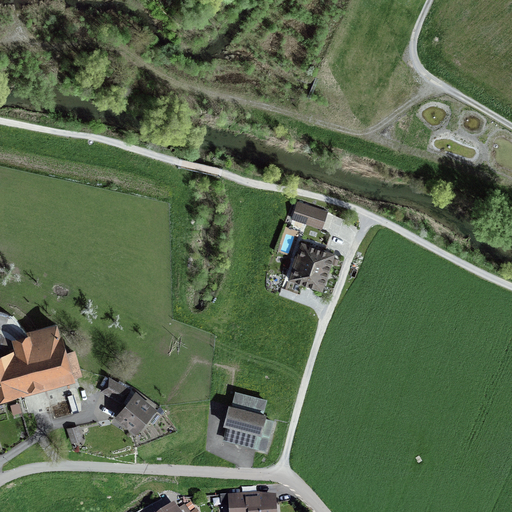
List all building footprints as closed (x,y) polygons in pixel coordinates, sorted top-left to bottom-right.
[(326,213),(298,203),(294,213),(306,217),(305,221),(321,227),(326,213)] [(334,254),(302,243),(301,244),(303,245),(300,253),(298,252),(297,256),(296,256),(293,265),(294,265),(292,269),(293,269),(289,279),(306,284),(322,290),(334,254)] [(15,342),(18,355),(12,357),(12,356),(8,357),(0,359),(0,393),(24,386),(24,389),(25,391),(28,391),(33,389),(31,385),(79,371),(74,352),(64,354),(56,325),(27,333),(29,338),(15,342)] [(0,353),(8,357),(12,356),(12,357),(18,355),(15,342),(0,333),(0,353)] [(123,402),(130,391),(110,379),(103,390),(123,402)] [(265,400),(236,393),(234,403),(231,403),(231,406),(229,405),(224,424),(226,424),(226,426),(228,426),(225,438),(264,449),(271,421),(264,419),(265,415),(261,414),(265,400)] [(136,428),(151,410),(135,397),(120,415),(136,428)] [(68,429),(72,440),(80,437),(77,427),(68,429)] [(272,511),(271,498),(261,499),(258,494),(231,496),(231,511),(272,511)] [(145,511),(159,511),(168,508),(163,498),(143,508),(145,511)]
